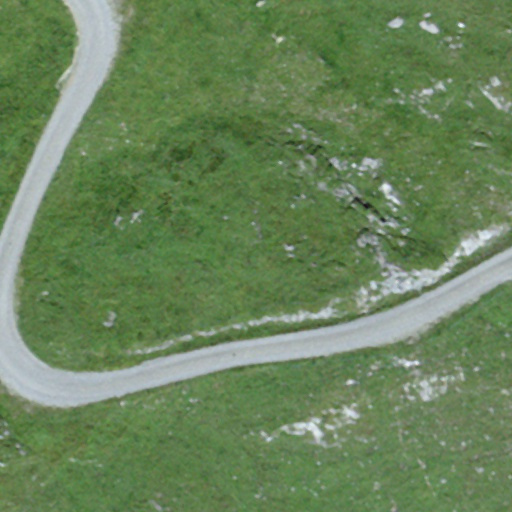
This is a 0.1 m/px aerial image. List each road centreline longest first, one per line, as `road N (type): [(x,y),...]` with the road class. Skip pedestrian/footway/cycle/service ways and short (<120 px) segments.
road 1 (track): [(0,373),(43,402),(228,366),(355,352),(511,267)]
road 2 (track): [(75,0),(92,16),(98,62),(35,181),(0,281)]
